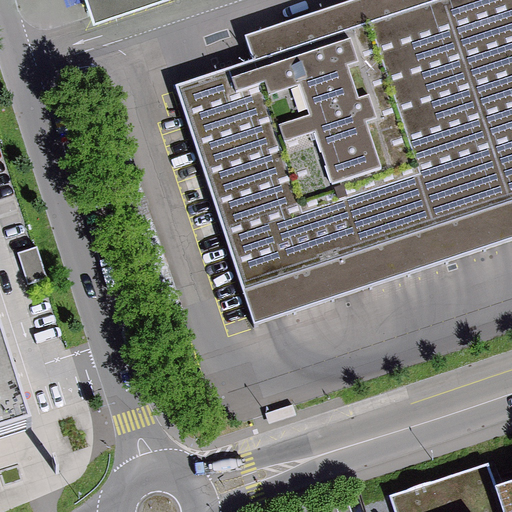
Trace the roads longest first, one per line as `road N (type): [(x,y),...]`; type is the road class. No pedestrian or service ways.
road 1 (unclassified): [(148,472),(1,0)]
road 2 (secondary): [(194,496),(511,394)]
